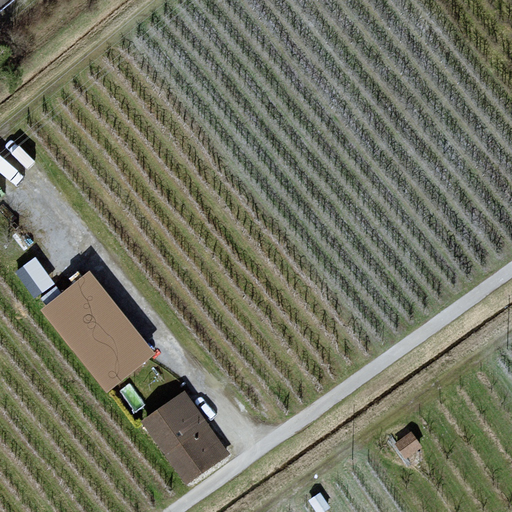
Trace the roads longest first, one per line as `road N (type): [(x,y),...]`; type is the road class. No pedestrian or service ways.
road 1 (unclassified): [(511,267),(171,511)]
road 2 (track): [(260,511),(511,331)]
